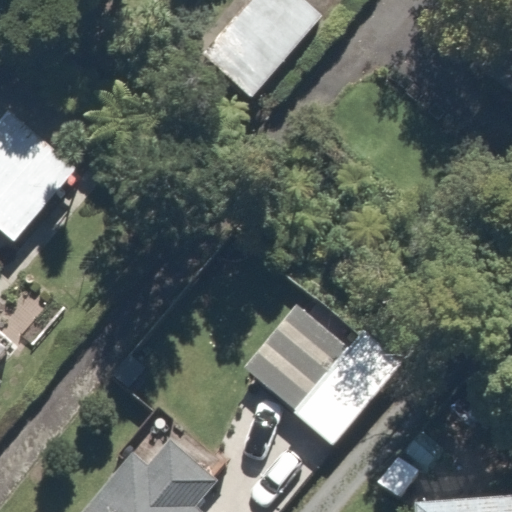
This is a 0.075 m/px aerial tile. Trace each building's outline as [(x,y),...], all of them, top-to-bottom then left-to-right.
[(314,2),(311,0),(235,0),(196,56),(249,94),(314,2)] [(0,239),(63,163),(0,110),(0,239)] [(0,360),(13,344),(0,334),(0,360)] [(190,511),(178,502),(205,469),(171,442),(142,478),(115,456),(70,511),(190,511)] [(511,511),(511,493),(404,491),(401,492),(401,511),(511,511)]
